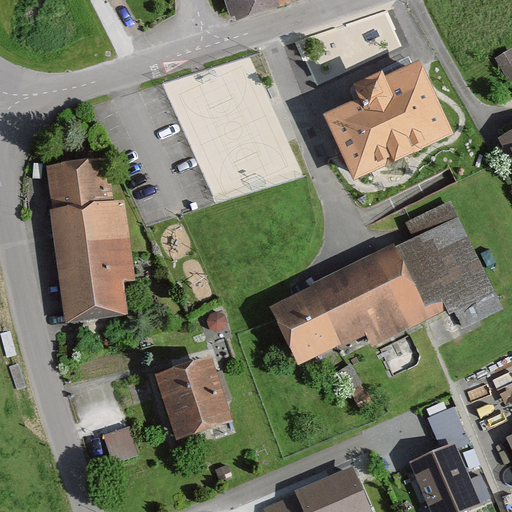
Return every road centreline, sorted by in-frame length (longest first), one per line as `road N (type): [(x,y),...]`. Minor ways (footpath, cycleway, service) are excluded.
road 1 (unclassified): [(87,511),(41,375),(0,189)]
road 2 (residential): [(0,104),(211,46)]
road 3 (residential): [(211,46),(350,0)]
